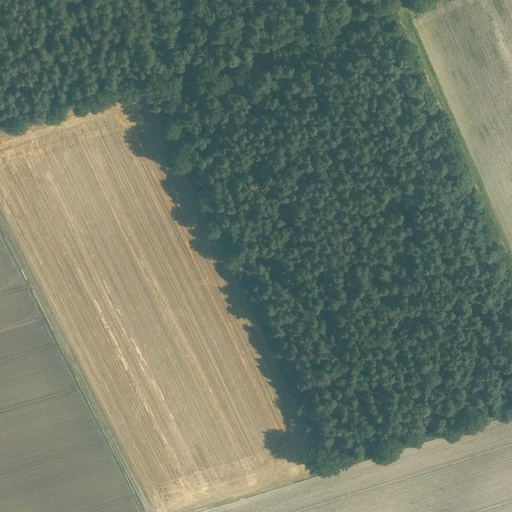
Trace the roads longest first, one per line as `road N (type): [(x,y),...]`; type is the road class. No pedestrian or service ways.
road 1 (track): [(428,0),(0,132)]
road 2 (track): [(511,416),(198,511)]
road 3 (track): [(0,221),(148,511)]
